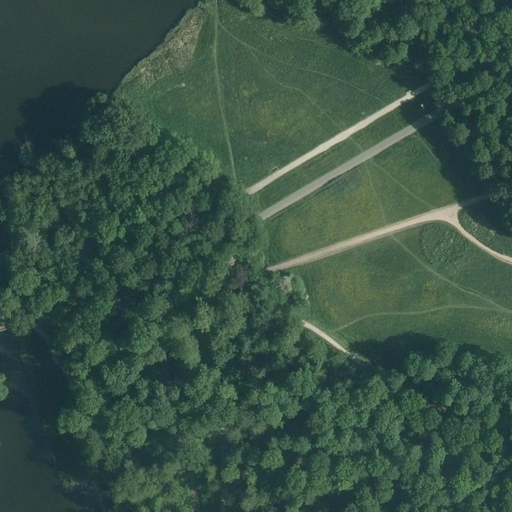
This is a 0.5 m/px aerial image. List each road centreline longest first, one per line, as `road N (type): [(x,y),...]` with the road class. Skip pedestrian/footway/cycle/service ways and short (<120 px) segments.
road 1 (unknown): [(197,511),(147,316),(511,187)]
road 2 (unknown): [(147,316),(89,329),(26,320),(0,329)]
